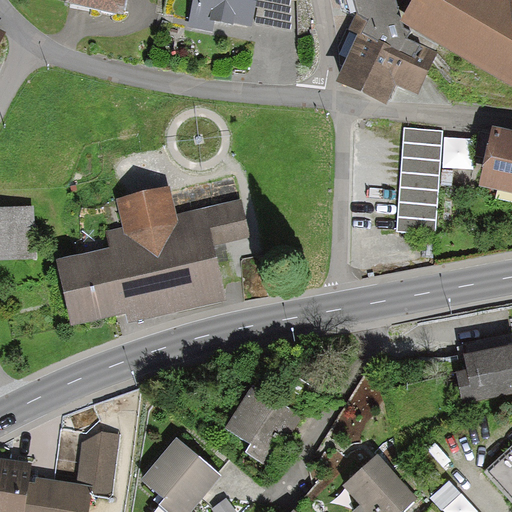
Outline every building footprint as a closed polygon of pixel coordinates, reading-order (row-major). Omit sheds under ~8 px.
[(66,0),(65,8),(126,19),(129,0),(66,0)] [(194,0),(189,29),(215,34),(216,26),(251,33),(257,0),(194,0)] [(290,0),(260,0),(256,25),(291,32),(291,1),(290,0)] [(343,0),(345,11),(355,14),(348,31),(358,37),(336,81),(388,105),(397,86),(418,96),(438,51),(407,38),(412,31),(404,27),(396,0),(343,0)] [(511,0),(413,0),(402,19),(511,85),(511,0)] [(437,237),(445,131),(406,128),(398,234),(437,237)] [(511,136),(493,133),(479,193),(511,199),(511,136)] [(130,326),(226,303),(212,248),(250,239),(241,200),(176,216),(170,192),(118,204),(124,229),(108,233),(112,251),(55,265),(70,329),(127,315),(130,326)] [(0,261),(37,259),(34,206),(0,208),(0,261)] [(454,377),(459,404),(511,393),(511,351),(459,361),(462,375),(454,377)] [(300,415),(316,390),(292,375),(276,400),(300,415)] [(253,387),(225,433),(250,449),(245,457),(271,473),(304,419),(253,387)] [(61,419),(52,479),(0,471),(0,511),(124,511),(133,460),(140,390),(61,419)] [(177,441),(143,482),(168,502),(162,509),(165,511),(193,511),(222,477),(177,441)] [(511,447),(483,473),(511,504),(511,447)] [(407,511),(419,502),(378,457),(343,489),(362,510),(359,511),(407,511)] [(236,511),(227,499),(211,511),(212,511),(236,511)]
